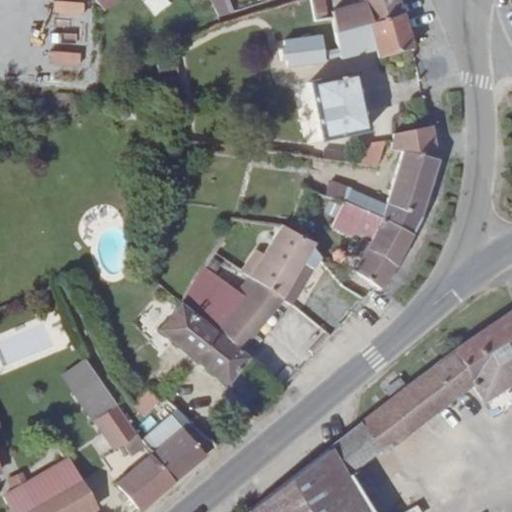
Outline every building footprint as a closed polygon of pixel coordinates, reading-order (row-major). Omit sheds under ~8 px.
[(93,0),(103,12),(117,0),(93,0)] [(323,0),(293,0),(297,28),(315,24),(314,21),(326,19),(323,0)] [(397,0),(361,0),(363,3),(369,24),(402,13),(397,0)] [(369,24),(363,3),(331,12),(332,17),(334,32),(334,33),(369,24)] [(228,14),(224,6),(215,10),(218,17),(228,14)] [(378,58),(412,49),(406,26),(402,13),(369,24),(376,50),(378,58)] [(315,24),(316,34),(334,32),(332,17),(326,19),(314,21),(315,24)] [(369,24),(334,33),(334,35),(336,43),(340,58),(376,50),(369,24)] [(317,39),(319,47),(336,43),(334,35),(317,39)] [(155,54),(164,103),(182,105),(172,51),(155,54)] [(317,125),(320,140),(367,131),(354,74),(308,83),(313,106),(317,125)] [(301,128),(317,125),(313,106),(297,109),(301,128)] [(402,153),(436,161),(435,152),(430,126),(392,134),(390,150),(402,153)] [(355,146),(354,165),(376,168),(384,143),(355,146)] [(323,150),(322,160),(346,164),(348,153),(323,150)] [(385,206),(381,218),(410,235),(418,219),(429,182),(436,161),(402,153),(385,206)] [(345,203),(350,191),(329,183),(324,196),(343,202),(345,203)] [(345,203),(381,218),(385,206),(350,191),(345,203)] [(329,201),(323,213),(335,218),(340,207),(329,201)] [(352,272),(380,289),(391,271),(410,235),(381,218),(345,203),(343,202),(331,228),(351,237),(353,234),(362,238),(351,256),(359,260),(352,272)] [(248,278),(280,300),(311,249),(314,243),(281,225),(261,256),(255,251),(240,272),(248,278)] [(311,249),(280,300),(290,306),(316,262),(319,260),(311,249)] [(206,268),(213,273),(218,266),(211,261),(206,268)] [(237,351),(280,300),(248,278),(236,292),(202,267),(182,301),(218,328),(237,351)] [(57,287),(63,301),(70,297),(64,284),(57,287)] [(180,306),(159,331),(226,384),(246,359),(237,351),(180,306)] [(511,383),(511,310),(456,349),(247,511),(369,511),(346,473),(376,450),(379,454),(384,450),(470,384),(482,402),(511,383)] [(282,325),(296,343),(316,328),(301,310),(282,325)] [(84,360),(61,375),(73,392),(95,376),(84,360)] [(73,392),(95,424),(118,409),(95,376),(73,392)] [(144,416),(158,402),(145,390),(132,404),(144,416)] [(118,409),(95,424),(113,450),(123,443),(131,455),(143,447),(118,409)] [(151,454),(149,456),(171,482),(205,456),(171,416),(141,442),(151,454)] [(171,482),(149,456),(115,484),(122,492),(117,496),(122,501),(126,498),(138,511),(171,482)] [(90,511),(95,509),(67,460),(26,484),(20,475),(8,481),(12,491),(3,496),(10,511),(90,511)]
